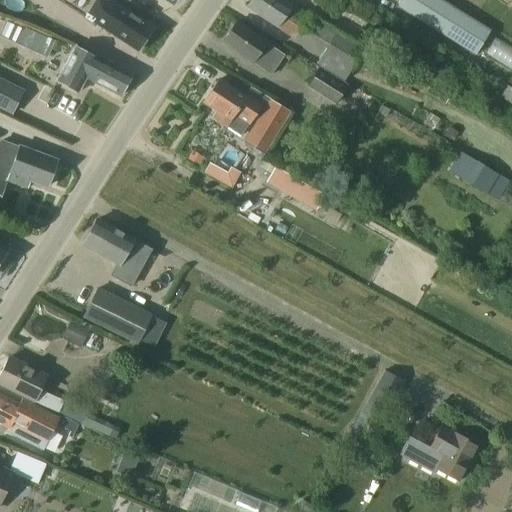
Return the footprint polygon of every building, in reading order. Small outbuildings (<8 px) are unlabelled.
[(152,29),(108,0),(107,0),(93,22),(137,51),(152,29)] [(298,31),(307,17),(281,0),(250,0),(246,7),(277,28),(289,36),(294,28),(298,31)] [(363,0),(321,0),(337,10),(339,7),(364,22),(374,6),(363,0)] [(490,30),(441,0),(400,0),(397,7),(474,55),(490,30)] [(309,14),(307,17),(298,31),(326,48),(316,65),(343,82),(357,59),(372,69),(379,57),(364,48),(364,47),(309,14)] [(223,42),(252,62),(270,76),(284,55),(266,43),(236,23),(223,42)] [(24,30),(18,44),(45,56),(52,42),(24,30)] [(511,69),(511,46),(494,35),(484,52),(511,69)] [(117,96),(119,97),(131,74),(130,73),(129,75),(95,57),(94,58),(74,47),(73,49),(74,49),(58,79),(57,79),(56,80),(78,93),(79,91),(78,91),(85,78),(118,95),(117,96)] [(373,73),(393,84),(401,69),(381,58),(373,73)] [(306,88),(335,106),(348,86),(319,67),(306,88)] [(218,80),(203,103),(216,111),(212,118),(225,127),(225,126),(240,136),(260,108),(265,111),(270,102),(249,88),(243,97),(218,80)] [(511,90),(506,87),(500,98),(511,105),(511,90)] [(245,142),(265,154),(290,114),(270,102),(265,111),(245,142)] [(222,155),(212,150),(200,172),(228,188),(246,155),(228,145),(222,155)] [(56,161),(20,147),(7,181),(26,188),(28,181),(46,188),(56,161)] [(204,160),(192,152),(185,162),(198,170),(204,160)] [(509,182),(459,152),(447,172),(498,201),(509,182)] [(270,167),(263,187),(316,207),(324,188),(270,167)] [(150,250),(96,220),(82,244),(117,264),(111,275),(130,286),(150,250)] [(83,317),(83,319),(101,328),(116,299),(97,290),(83,317)] [(79,324),(70,343),(81,349),(90,329),(79,324)] [(58,413),(63,402),(39,391),(46,377),(8,357),(0,373),(0,384),(33,402),(58,413)] [(383,371),(365,404),(386,415),(404,382),(383,371)] [(69,432),(70,430),(74,432),(78,425),(63,418),(58,418),(21,399),(19,405),(0,395),(0,424),(7,428),(5,432),(41,451),(55,425),(69,432)] [(87,409),(64,399),(63,402),(58,413),(80,423),(87,409)] [(347,455),(368,420),(360,415),(339,450),(347,455)] [(441,426),(430,448),(409,437),(398,456),(433,475),(436,469),(458,481),(477,446),(441,426)] [(129,478),(139,454),(125,448),(115,473),(129,478)] [(0,501),(12,472),(0,467),(0,501)]
